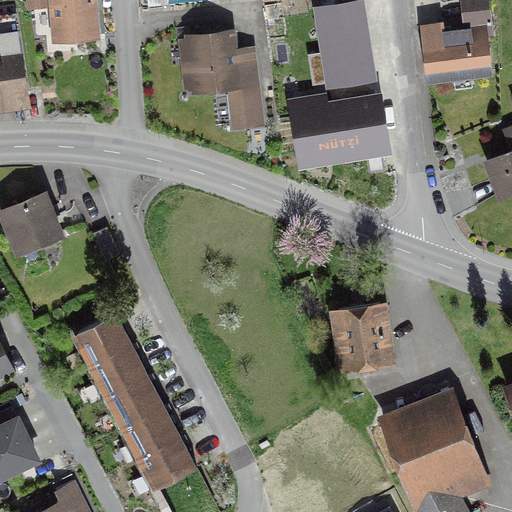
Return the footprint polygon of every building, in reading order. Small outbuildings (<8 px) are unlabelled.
[(51,0),(54,38),(93,35),(90,0),(51,0)] [(331,76),(373,70),(366,29),(361,0),(346,0),(319,5),(331,76)] [(419,27),(425,79),(489,71),(485,34),(491,34),(487,0),(461,0),(465,26),(477,25),(478,34),(443,38),(441,24),(419,27)] [(0,17),(0,94),(5,94),(24,91),(16,31),(15,31),(13,16),(0,17)] [(193,89),(235,84),(229,32),(187,37),(193,89)] [(380,116),(376,91),(309,102),(308,96),(285,100),(293,153),(384,138),(380,116)] [(511,144),(511,150),(485,161),(498,195),(511,189),(511,127),(506,130),(511,144)] [(0,212),(15,250),(58,233),(42,195),(0,212)] [(117,254),(105,227),(91,233),(104,260),(117,254)] [(387,355),(380,308),(334,315),(343,368),(386,362),(385,356),(387,355)] [(108,393),(125,424),(141,455),(157,486),(194,467),(182,444),(178,435),(165,411),(162,405),(151,383),(146,374),(134,351),(129,343),(116,318),(113,311),(76,331),(92,363),(108,393)] [(0,338),(0,381),(18,371),(0,338)] [(456,408),(387,434),(416,510),(417,511),(462,511),(454,495),(485,483),(456,408)] [(20,418),(0,426),(0,474),(37,459),(20,418)] [(65,511),(61,502),(39,511),(65,511)]
